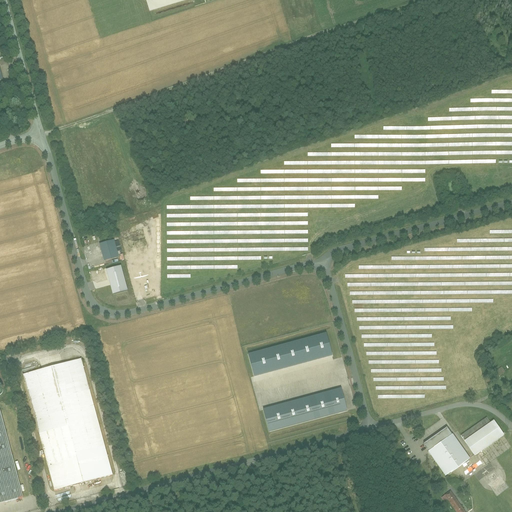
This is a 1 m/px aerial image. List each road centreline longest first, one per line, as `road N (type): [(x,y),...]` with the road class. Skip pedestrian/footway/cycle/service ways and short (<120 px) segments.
road 1 (unclassified): [(317,261),(106,313),(86,292),(42,134)]
road 2 (track): [(408,0),(42,134)]
road 3 (unclassified): [(371,428),(68,511)]
road 4 (unclassified): [(511,203),(317,261)]
road 5 (unclassified): [(371,428),(317,261)]
road 6 (unclassified): [(511,424),(471,405),(371,428)]
road 7 (unclassified): [(42,134),(4,0)]
